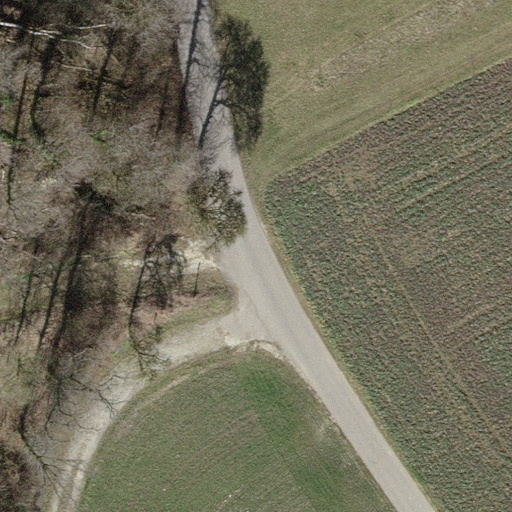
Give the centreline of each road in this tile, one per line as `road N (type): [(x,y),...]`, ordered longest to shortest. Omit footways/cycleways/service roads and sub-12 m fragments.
road 1 (unclassified): [(415,511),(278,312),(245,236),(206,0)]
road 2 (track): [(58,511),(67,468),(118,375),(168,342),(278,312)]
road 3 (track): [(511,74),(241,212)]
road 4 (track): [(0,311),(245,236)]
